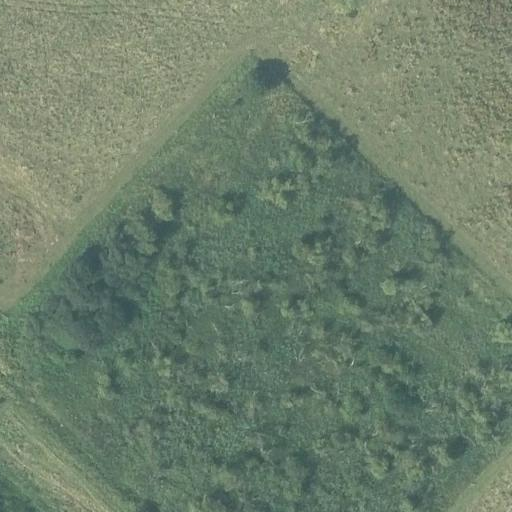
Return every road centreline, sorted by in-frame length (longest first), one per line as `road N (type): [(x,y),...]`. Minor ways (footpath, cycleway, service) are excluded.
road 1 (track): [(0,343),(167,151),(319,0)]
road 2 (track): [(0,390),(122,511)]
